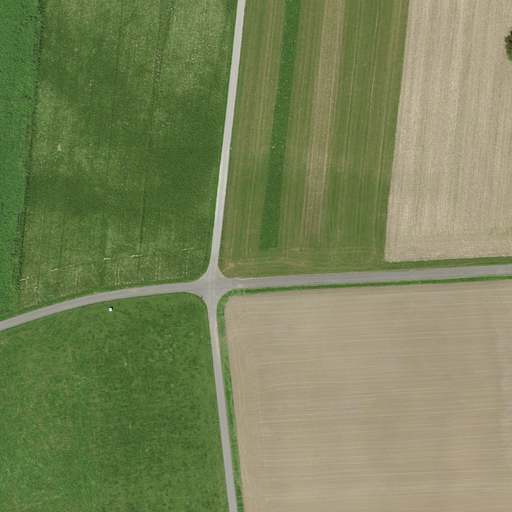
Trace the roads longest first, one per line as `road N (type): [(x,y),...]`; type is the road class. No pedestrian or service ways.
road 1 (residential): [(511,270),(105,295),(0,326)]
road 2 (track): [(240,0),(211,285)]
